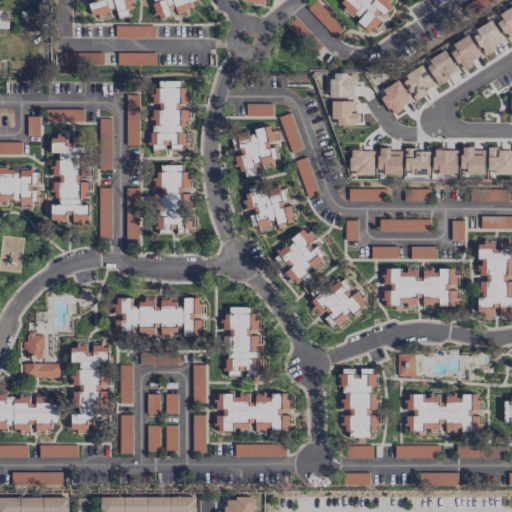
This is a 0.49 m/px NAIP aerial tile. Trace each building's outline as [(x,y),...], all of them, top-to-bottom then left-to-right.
[(85,0),(86,0),(87,0),(88,0),(92,17),(117,11),(119,18),(131,15),(128,2),(132,1),(131,0),(85,0)] [(151,0),(154,18),(189,14),(188,2),(195,2),(194,0),(151,0)] [(342,28),(315,0),(311,0),(305,6),(333,36),(342,28)] [(392,5),(385,0),(343,0),(338,7),(356,20),(355,22),(371,33),(392,5)] [(472,0),(462,6),(469,17),(496,0),(472,0)] [(511,36),(511,7),(494,18),(507,39),(511,36)] [(503,43),(493,20),(471,30),(481,53),(503,43)] [(115,38),(153,38),(153,25),(115,26),(115,38)] [(450,53),(456,49),(453,44),(467,35),(477,51),(468,57),(472,63),(463,69),(462,66),(459,68),(450,53)] [(451,67),(454,65),(444,50),(428,60),(431,63),(426,66),(438,85),(448,79),(446,76),(454,72),(451,67)] [(420,63),(401,73),(414,98),(434,88),(420,63)] [(329,79),(334,79),(334,73),(346,73),(346,75),(354,75),(354,82),(353,82),(353,97),(329,97),(329,88),(325,88),(325,80),(329,80),(329,79)] [(380,97),(385,94),(383,90),(383,89),(381,86),(397,76),(400,81),(398,82),(407,96),(397,102),(402,109),(394,114),(392,111),(390,112),(380,97)] [(151,150),(164,150),(164,142),(171,142),(171,149),(184,150),(184,133),(185,133),(185,110),(179,110),(180,103),(184,103),(184,81),(160,81),(160,88),(151,87),(151,107),(151,119),(153,119),(153,133),(152,133),(151,150)] [(138,145),(138,94),(125,94),(125,145),(138,145)] [(331,100),(351,100),(351,112),(358,112),(358,123),(350,122),(350,125),(337,125),(337,118),(331,118),(331,100)] [(246,104),(271,104),(271,116),(246,116),(246,104)] [(61,109),(45,110),(45,122),(83,121),(83,109),(61,110),(61,109)] [(278,116),(289,112),(302,148),(291,152),(278,116)] [(111,118),(98,118),(97,169),(111,170),(111,118)] [(241,179),(257,174),(255,169),(279,162),(273,143),(276,143),(271,125),(234,136),(240,155),(234,156),(241,179)] [(51,226),(90,221),(87,205),(80,204),(82,195),(89,195),(86,178),(90,161),(84,153),(86,142),(81,140),(80,141),(68,143),(67,135),(51,137),(48,152),(60,154),(58,162),(51,163),(52,175),(53,181),(51,192),(56,193),(57,204),(54,205),(50,220),(51,226)] [(0,141),(0,154),(21,154),(21,141),(0,141)] [(376,151),(379,151),(379,148),(381,148),(381,146),(387,146),(387,148),(389,148),(389,156),(392,156),(392,151),(400,151),(400,175),(383,175),(383,169),(376,169),(376,151)] [(432,147),(444,147),(444,150),(453,150),(453,155),(456,155),(456,173),(438,174),(438,169),(432,169),(432,147)] [(484,150),(474,150),(474,147),(461,147),(462,175),(484,174),(484,150)] [(349,148),(360,148),(360,151),(370,151),(370,156),(373,156),(373,175),(354,175),(354,171),(350,171),(349,148)] [(404,148),(416,148),(417,151),(425,151),(425,156),(428,156),(428,175),(410,175),(410,170),(404,170),(404,148)] [(511,173),(511,148),(487,149),(487,174),(511,173)] [(294,161),(305,157),(318,192),(307,197),(294,161)] [(154,234),(174,234),(174,235),(190,235),(189,190),(188,190),(188,172),(182,172),(182,165),(161,165),(161,171),(153,171),(153,191),(154,191),(154,234)] [(0,206),(7,206),(7,200),(20,201),(20,204),(37,205),(38,187),(37,187),(38,169),(0,167),(0,206)] [(240,193),(244,211),(253,209),(257,231),(273,227),(273,226),(293,222),(289,203),(288,203),(284,186),(258,192),(256,185),(246,187),(247,192),(240,193)] [(110,188),(98,188),(98,239),(111,239),(110,188)] [(138,188),(125,188),(126,239),(139,239),(138,188)] [(348,201),(385,201),(385,189),(348,189),(348,201)] [(403,201),(428,201),(428,189),(403,189),(403,201)] [(497,216),(479,217),(480,229),(497,228),(497,216)] [(275,249),(287,268),(285,269),(297,289),(312,280),(307,271),(325,261),(306,230),(275,249)] [(477,244),(477,253),(479,263),(479,272),(479,275),(479,281),(478,296),(476,315),(501,316),(511,313),(511,243),(511,241),(499,240),(494,242),(489,241),(477,244)] [(396,247),(370,246),(370,258),(396,259),(396,247)] [(435,247),(410,246),(410,259),(435,259),(435,247)] [(384,308),(434,308),(434,307),(456,307),(456,269),(433,269),(433,268),(423,268),(423,276),(416,276),(416,267),(403,267),(403,268),(383,268),(384,288),(384,308)] [(365,309),(357,291),(352,293),(344,279),(321,290),(320,287),(306,294),(316,315),(324,311),(331,326),(365,309)] [(176,300),(157,300),(157,298),(138,298),(138,308),(132,308),(132,298),(122,298),(122,334),(132,334),(132,328),(138,328),(138,335),(176,336),(176,300)] [(182,336),(201,336),(201,320),(193,320),(193,312),(200,312),(200,298),(185,298),(185,308),(177,308),(177,327),(182,327),(182,336)] [(252,305),(230,309),(229,313),(224,314),(222,325),(223,330),(230,332),(228,343),(230,354),(219,356),(223,372),(238,376),(246,377),(258,375),(260,364),(258,353),(259,348),(256,336),(249,335),(250,330),(256,329),(252,305)] [(59,363),(39,363),(39,350),(43,350),(43,333),(26,334),(26,341),(23,341),(24,361),(22,361),(23,377),(59,377),(59,363)] [(105,419),(108,391),(99,390),(100,386),(107,385),(108,377),(101,363),(107,362),(109,352),(107,345),(101,344),(92,345),(91,356),(84,345),(78,344),(71,348),(70,361),(80,362),(79,369),(73,370),(71,385),(81,386),(77,413),(72,414),(72,416),(70,430),(79,431),(81,431),(93,432),(91,422),(97,423),(105,419)] [(177,364),(177,352),(138,353),(138,365),(177,364)] [(396,376),(414,376),(414,354),(397,354),(396,376)] [(131,406),(131,365),(118,365),(119,406),(131,406)] [(204,365),(191,365),(192,403),(204,403),(204,365)] [(338,438),(371,438),(371,431),(376,431),(376,412),(378,412),(378,399),(373,399),(373,386),(375,386),(375,369),(361,369),(361,376),(354,375),(354,368),(341,368),(341,409),(339,409),(338,438)] [(0,429),(48,436),(50,424),(56,425),(58,404),(50,403),(51,397),(32,395),(32,398),(6,394),(6,392),(0,391),(0,429)] [(176,414),(177,393),(165,393),(164,413),(176,414)] [(289,430),(288,399),(286,400),(286,394),(232,395),(232,393),(216,394),(216,412),(217,432),(289,430)] [(158,394),(146,394),(146,414),(159,413),(158,394)] [(479,434),(479,395),(445,395),(445,402),(439,402),(439,395),(429,394),(429,395),(405,395),(405,412),(407,412),(407,432),(479,434)] [(511,397),(511,401),(506,401),(503,406),(503,423),(511,425),(511,397)] [(132,415),(119,415),(118,454),(131,454),(132,415)] [(204,415),(191,415),(191,453),(204,453),(204,415)] [(158,425),(146,425),(146,452),(159,451),(158,425)] [(177,426),(165,425),(164,451),(177,451),(177,426)] [(371,445),(344,444),(344,457),(371,458),(371,445)] [(0,456),(19,456),(19,446),(5,446),(5,445),(0,445),(0,456)] [(48,446),(38,446),(38,457),(47,457),(48,446)] [(10,472),(10,488),(62,487),(61,471),(10,472)] [(455,473),(419,472),(418,491),(436,491),(436,485),(455,485),(455,473)] [(67,511),(67,496),(0,496),(0,511),(67,511)] [(101,497),(100,511),(194,511),(195,496),(101,497)] [(253,511),(253,498),(223,498),(223,511),(253,511)]
